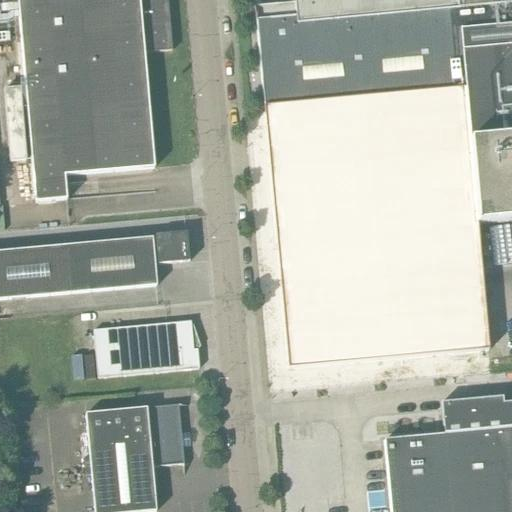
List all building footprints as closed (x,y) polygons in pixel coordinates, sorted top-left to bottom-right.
[(17,0),(35,204),(67,201),(65,177),(154,169),(144,54),(172,51),(167,0),(17,0)] [(511,0),(293,0),(294,4),(255,7),(288,370),(488,352),(476,225),(511,221),(511,47),(462,51),(460,31),(511,26),(511,0)] [(20,89),(3,90),(10,163),(26,162),(20,89)] [(0,301),(156,287),(154,266),(189,262),(186,233),(156,236),(156,239),(0,253),(0,301)] [(193,351),(190,323),(93,332),(97,379),(199,370),(197,351),(193,351)] [(503,398),(441,404),(444,436),(511,429),(511,403),(504,405),(503,398)] [(93,511),(155,511),(152,468),(183,465),(178,406),(84,415),(93,511)] [(511,511),(511,429),(444,436),(384,441),(390,511),(511,511)]
